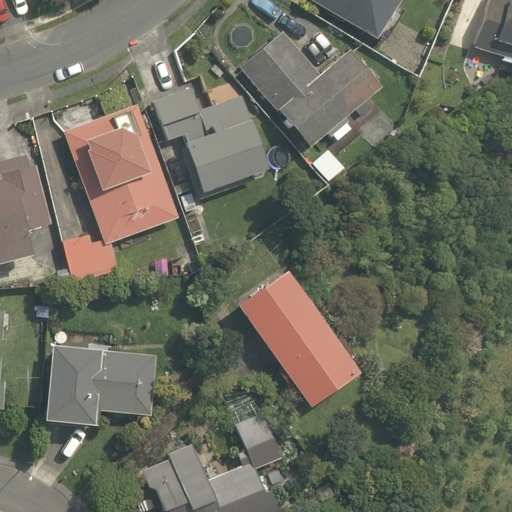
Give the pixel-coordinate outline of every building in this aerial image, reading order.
[(305,0),(373,41),(398,0),(305,0)] [(511,1),(508,0),(486,0),(470,49),(500,58),(499,62),(511,66),(511,1)] [(316,76),(279,33),(237,69),(306,149),(324,133),(328,138),(347,122),(343,117),(375,89),(343,52),(316,76)] [(183,138),(200,196),(266,176),(243,98),(197,112),(191,90),(153,102),(165,143),(183,138)] [(134,106),(61,132),(97,234),(92,235),(59,241),(70,283),(94,278),(96,282),(111,279),(110,273),(116,270),(109,244),(175,218),(134,106)] [(0,266),(30,259),(24,233),(47,227),(32,168),(27,169),(24,158),(0,163),(0,266)] [(179,197),(184,213),(194,210),(190,194),(179,197)] [(180,252),(182,275),(198,274),(196,250),(180,252)] [(236,307),(306,410),(356,375),(286,273),(236,307)] [(45,424),(97,428),(98,414),(150,417),(154,358),(50,351),(45,424)] [(277,511),(270,492),(264,494),(254,470),(280,460),(261,415),(233,426),(248,463),(204,483),(191,446),(167,456),(169,461),(140,472),(146,488),(154,492),(162,511),(277,511)]
